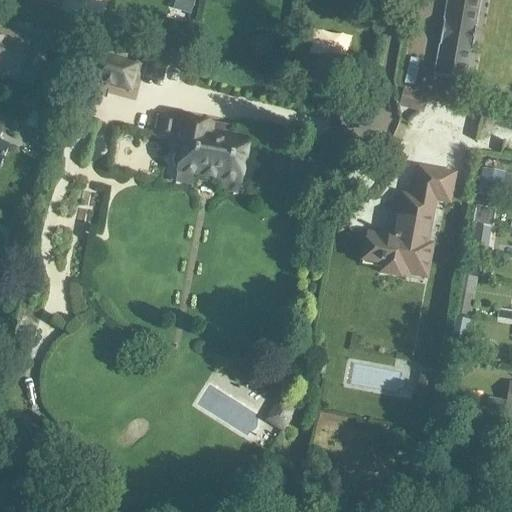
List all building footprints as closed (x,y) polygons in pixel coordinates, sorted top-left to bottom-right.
[(194,0),(175,0),(172,10),(190,16),(194,0)] [(386,0),(371,0),(367,23),(381,26),(386,0)] [(435,76),(465,82),(471,49),(472,49),(475,30),(474,30),(479,0),(448,0),(444,24),(443,24),(439,44),(441,44),(435,76)] [(79,54),(84,40),(50,27),(45,42),(79,54)] [(0,77),(1,78),(16,83),(28,50),(0,38),(0,35),(2,31),(0,30),(0,77)] [(275,50),(268,34),(247,44),(255,60),(275,50)] [(77,77),(87,79),(87,82),(131,94),(138,65),(95,53),(94,54),(84,52),(77,77)] [(446,91),(444,101),(457,104),(459,94),(446,91)] [(69,104),(54,99),(49,114),(65,119),(69,104)] [(0,165),(8,146),(0,142),(0,132),(3,127),(14,132),(20,119),(0,110),(0,165)] [(57,120),(44,114),(34,136),(47,142),(57,120)] [(159,138),(159,137),(170,139),(172,139),(173,131),(184,133),(181,151),(180,151),(174,155),(172,165),(177,172),(176,175),(196,179),(219,184),(238,187),(239,184),(240,178),(243,177),(244,171),(242,168),(244,159),(246,157),(248,152),(246,149),(247,142),(226,139),(227,135),(209,132),(210,126),(209,126),(163,117),(156,116),(152,137),(159,138)] [(364,252),(361,266),(381,269),(381,273),(406,278),(408,271),(425,274),(430,246),(425,244),(433,198),(448,201),(452,175),(418,168),(412,205),(401,204),(395,239),(367,234),(363,252),(364,252)] [(500,199),(500,198),(505,175),(505,174),(481,170),(479,182),(477,195),(500,199)] [(472,224),(472,225),(486,227),(492,228),(495,210),(488,209),(475,207),(472,224)] [(11,234),(8,242),(9,247),(14,249),(20,246),(22,238),(21,233),(16,231),(11,234)] [(487,252),(488,245),(469,243),(468,249),(487,252)] [(483,263),(469,261),(463,260),(461,275),(481,278),(483,263)] [(470,318),(472,307),(454,304),(452,315),(470,318)] [(496,323),(511,325),(511,311),(498,310),(496,323)] [(453,318),(451,328),(468,331),(470,321),(453,318)] [(430,401),(432,390),(417,387),(415,398),(430,401)] [(504,414),(506,407),(506,401),(488,398),(485,411),(504,414)] [(277,401),(264,421),(282,432),(295,411),(277,401)] [(0,494),(17,497),(20,481),(0,477),(0,494)]
